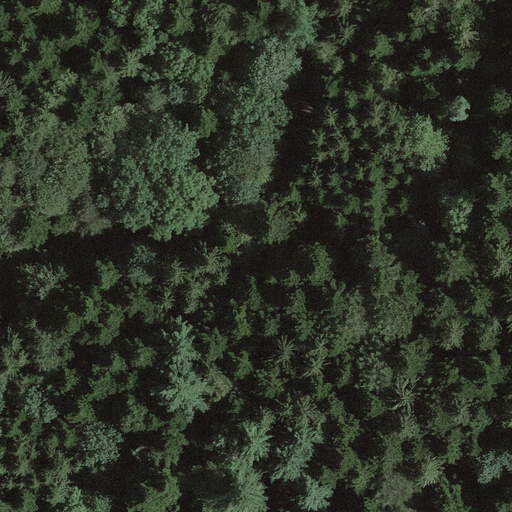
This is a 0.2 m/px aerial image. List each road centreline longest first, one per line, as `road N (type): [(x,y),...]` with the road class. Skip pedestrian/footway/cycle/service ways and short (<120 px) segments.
road 1 (track): [(0,270),(199,220),(259,186),(309,111),(326,0)]
road 2 (track): [(511,455),(136,511)]
